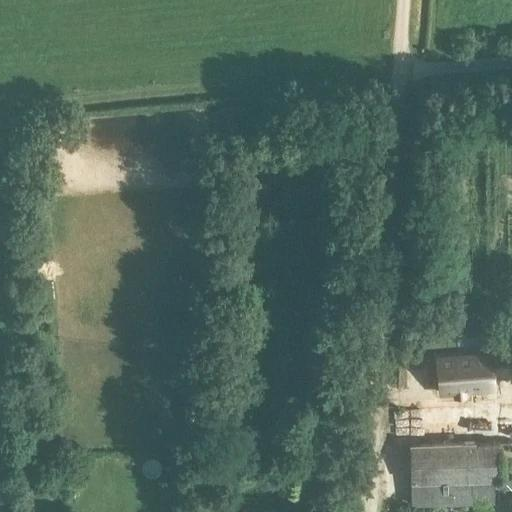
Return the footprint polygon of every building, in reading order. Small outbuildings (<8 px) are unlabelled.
[(438,359),(441,393),(493,388),(490,354),(438,359)] [(430,378),(431,356),(421,356),(421,378),(430,378)] [(251,396),(220,400),(225,437),(255,433),(251,396)] [(182,399),(183,429),(183,432),(216,431),(215,398),(186,399),(182,399)] [(411,506),(499,504),(497,479),(503,479),(501,445),(511,445),(511,406),(476,407),(476,406),(408,408),(411,506)] [(387,414),(387,433),(398,433),(397,413),(387,414)] [(319,443),(318,429),(300,430),(301,445),(319,443)] [(381,448),(381,463),(389,463),(389,480),(405,479),(403,447),(381,448)] [(511,511),(511,478),(503,479),(497,479),(499,504),(499,511),(511,511)]
